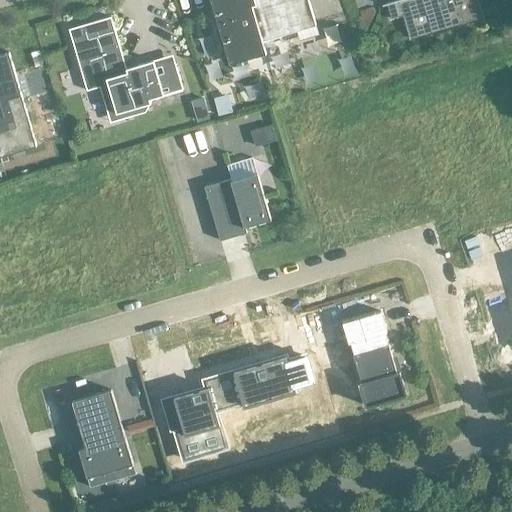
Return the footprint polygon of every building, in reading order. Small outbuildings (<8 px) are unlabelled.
[(304,0),(211,0),(231,64),(266,54),(262,41),(263,40),(263,39),(281,33),(284,41),(298,36),(296,29),(314,23),(315,25),(316,25),(309,1),(305,2),(304,0)] [(409,39),(483,17),(477,0),(398,0),(387,4),(391,19),(403,16),(409,39)] [(183,15),(187,29),(201,26),(198,11),(183,15)] [(87,91),(108,85),(105,75),(126,69),(111,17),(68,29),(87,91)] [(0,156),(36,146),(9,52),(0,55),(0,156)] [(138,65),(126,69),(105,75),(108,85),(112,100),(110,104),(112,111),(120,116),(128,113),(130,109),(150,103),(149,100),(183,90),(175,65),(162,69),(164,74),(158,76),(153,61),(138,65)] [(203,98),(191,101),(197,121),(209,118),(203,98)] [(272,125),(250,131),(254,147),(276,141),(272,125)] [(257,173),(232,181),(245,227),(271,220),(257,173)] [(247,233),(245,227),(232,181),(231,179),(204,187),(220,241),(247,233)] [(381,310),(341,322),(348,345),(350,344),(353,354),(362,383),(359,384),(366,406),(406,395),(399,372),(397,373),(389,344),(386,333),(388,333),(381,310)] [(207,388),(161,402),(170,432),(176,430),(184,460),(226,447),(219,424),(216,410),(243,402),(244,407),(296,391),(296,390),(313,385),(303,351),(205,381),(207,388)] [(72,401),(84,442),(86,448),(79,450),(90,487),(115,480),(114,478),(113,479),(111,471),(133,465),(125,436),(111,390),(72,401)]
